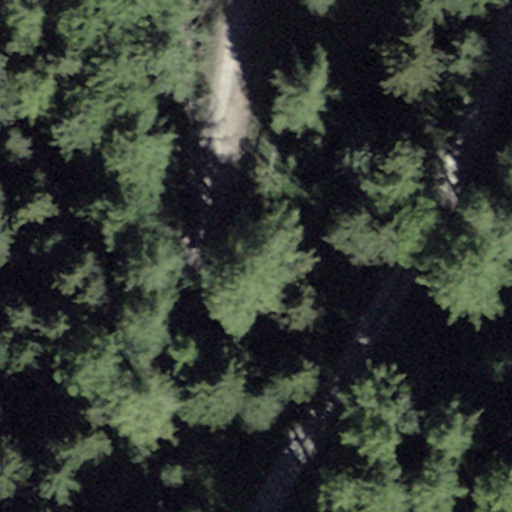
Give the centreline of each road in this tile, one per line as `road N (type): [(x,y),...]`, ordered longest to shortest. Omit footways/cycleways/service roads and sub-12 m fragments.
road 1 (track): [(245,0),(191,267),(111,511)]
road 2 (track): [(261,511),(344,344),(511,45)]
